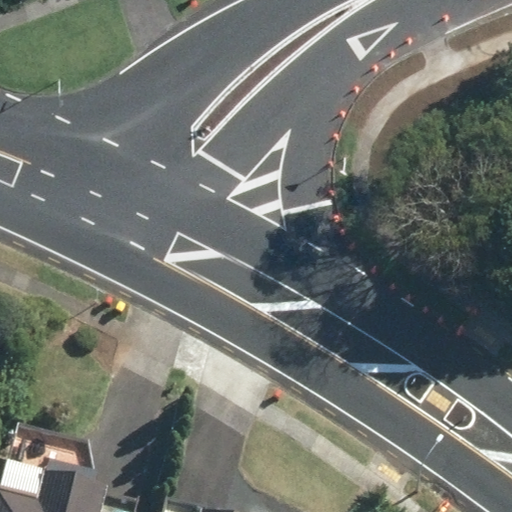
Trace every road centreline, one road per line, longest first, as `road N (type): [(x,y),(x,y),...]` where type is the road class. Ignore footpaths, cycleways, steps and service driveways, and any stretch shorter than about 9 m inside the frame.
road 1 (tertiary): [(198,243),(454,414),(511,462)]
road 2 (residential): [(64,194),(260,26),(337,0)]
road 3 (residential): [(370,0),(198,243)]
road 4 (tertiary): [(64,194),(198,243)]
